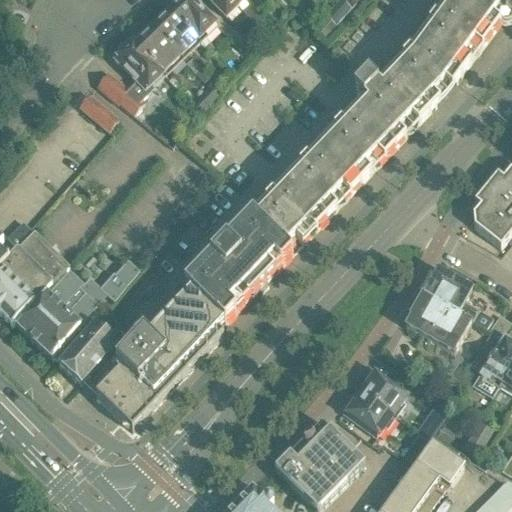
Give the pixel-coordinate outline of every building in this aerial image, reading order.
[(170,18),(197,46),(216,29),(188,0),(170,18)] [(203,0),(225,21),(243,3),(239,0),(203,0)] [(511,22),(508,19),(481,0),(453,0),(410,65),(408,67),(395,81),(383,94),(369,80),(355,95),(369,109),(258,224),(294,259),(447,100),(448,98),(461,81),(502,27),(506,28),(510,28),(511,25),(511,22)] [(511,0),(481,0),(508,19),(511,22),(511,0)] [(341,2),(333,10),(344,20),(352,11),(351,11),(341,2)] [(242,13),(257,29),(262,24),(247,8),(242,13)] [(180,63),(197,46),(170,18),(152,35),(180,63)] [(339,33),(331,25),(319,38),(328,46),(339,33)] [(163,80),(180,63),(152,35),(136,50),(134,47),(132,49),(163,80)] [(204,51),(212,60),(217,55),(209,46),(204,51)] [(146,96),(163,80),(132,49),(116,65),(136,86),(131,91),(145,103),(148,99),(146,96)] [(192,63),(186,68),(195,77),(204,86),(210,81),(201,71),(200,72),(192,63)] [(127,95),(109,79),(98,92),(119,110),(134,122),(145,110),(141,107),(145,103),(131,91),(127,95)] [(169,85),(178,93),(183,88),(175,79),(169,85)] [(200,120),(217,102),(207,94),(191,112),(200,120)] [(110,139),(121,127),(91,101),(80,114),(110,139)] [(511,173),(504,182),(499,178),(476,206),(481,210),(474,219),(474,223),(475,231),(487,241),(502,253),(511,239),(511,173)] [(262,298),(270,290),(267,287),(294,259),(258,224),(254,220),(185,292),(192,298),(225,330),(259,295),(262,298)] [(0,274),(36,239),(25,228),(8,245),(0,237),(0,274)] [(36,308),(35,307),(69,273),(36,239),(0,274),(0,317),(13,331),(36,308)] [(115,306),(141,276),(130,265),(116,280),(115,279),(101,293),(109,300),(115,306)] [(109,300),(101,293),(90,282),(85,288),(71,275),(48,300),(18,333),(52,364),(82,332),(81,330),(109,300)] [(425,299),(473,327),(479,316),(465,308),(473,294),(439,275),(425,299)] [(220,336),(225,330),(192,298),(157,334),(147,324),(91,388),(100,397),(97,401),(133,436),(174,393),(175,392),(183,384),(225,341),(220,336)] [(454,359),(473,327),(425,299),(423,299),(411,320),(412,320),(406,332),(454,359)] [(500,345),(500,344),(511,328),(500,320),(488,337),(490,338),(500,345)] [(82,390),(87,384),(119,348),(96,328),(59,370),(82,390)] [(490,338),(469,369),(478,374),(500,345),(490,338)] [(502,391),(511,374),(511,350),(503,345),(481,381),(480,379),(473,390),(492,403),(501,390),(502,391)] [(511,396),(511,374),(502,391),(511,396)] [(360,397),(394,421),(409,400),(376,377),(370,387),(367,387),(360,397)] [(379,441),(394,421),(360,397),(354,405),(354,408),(347,418),(379,441)] [(275,475),(312,511),(322,511),(365,469),(323,427),(275,475)] [(458,438),(445,430),(438,441),(452,449),(458,438)] [(464,451),(480,459),(488,446),(472,437),(464,451)] [(436,511),(466,472),(435,448),(386,511),(436,511)] [(489,461),(497,465),(503,455),(494,450),(489,461)] [(420,459),(409,451),(403,460),(414,468),(420,459)] [(511,461),(503,477),(511,481),(511,461)] [(500,488),(511,500),(511,490),(503,485),(500,488)] [(265,505),(256,497),(254,494),(250,498),(250,497),(235,511),(272,511),(275,509),(275,506),(272,503),(268,503),(265,505)]
